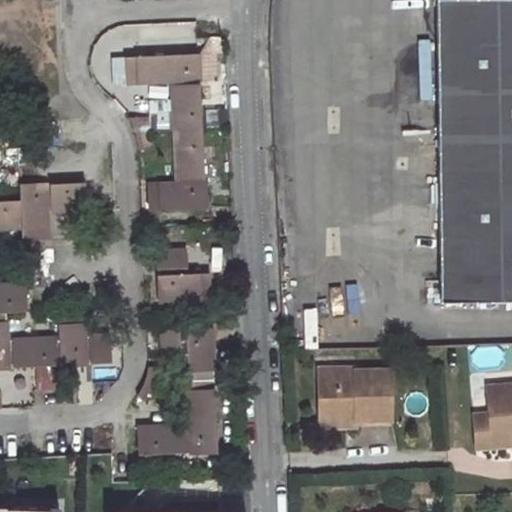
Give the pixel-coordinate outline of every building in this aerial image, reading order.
[(511,2),(487,2),(486,0),(436,0),(441,304),(511,303),(511,2)] [(205,121),(202,42),(132,43),(132,71),(176,70),(178,122),(205,121)] [(155,124),(154,109),(136,109),(142,124),(155,124)] [(152,200),(208,198),(205,121),(178,122),(179,174),(151,174),(152,200)] [(155,124),(142,124),(142,138),(162,137),(162,123),(155,124)] [(43,147),(14,147),(14,162),(42,162),(43,147)] [(91,209),(91,181),(30,182),(29,196),(31,225),(31,236),(54,236),(53,209),(91,209)] [(29,196),(0,196),(0,224),(31,225),(29,196)] [(160,217),(144,218),(145,234),(160,233),(160,217)] [(180,246),(154,247),(155,295),(211,293),(210,268),(182,269),(180,246)] [(0,279),(0,307),(13,307),(32,307),(32,279),(0,279)] [(15,335),(13,307),(0,307),(0,362),(65,361),(64,334),(15,335)] [(91,312),(64,312),(64,334),(65,361),(115,360),(115,333),(92,333),(91,312)] [(215,377),(213,327),(162,328),(163,356),(189,355),(189,378),(215,377)] [(164,364),(149,364),(150,378),(161,378),(164,378),(164,364)] [(389,372),(354,373),(354,371),(317,372),(319,413),(356,412),(356,423),(390,422),(389,372)] [(139,449),(218,448),(215,377),(189,378),(192,422),(140,423),(139,449)] [(149,393),(162,393),(161,378),(150,378),(144,390),(149,393)] [(115,380),(93,382),(94,403),(99,399),(115,380)] [(511,387),(486,389),(488,412),(489,429),(511,426),(511,387)] [(319,424),(356,423),(356,412),(319,413),(319,424)] [(511,426),(489,429),(488,412),(472,413),(475,446),(511,442),(511,426)]
